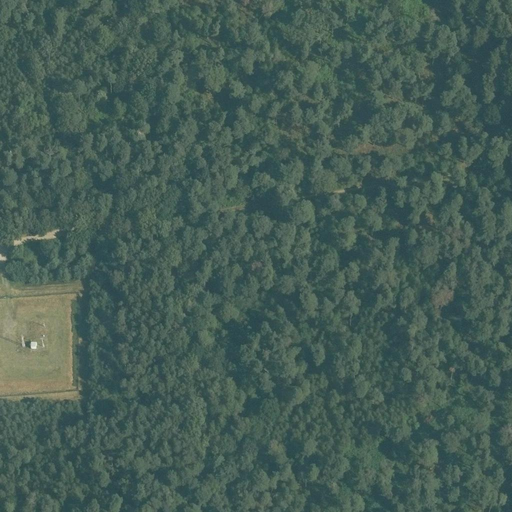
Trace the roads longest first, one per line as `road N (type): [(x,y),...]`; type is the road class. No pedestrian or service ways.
road 1 (track): [(511,173),(0,244)]
road 2 (track): [(212,511),(161,223)]
road 3 (track): [(433,0),(511,185)]
